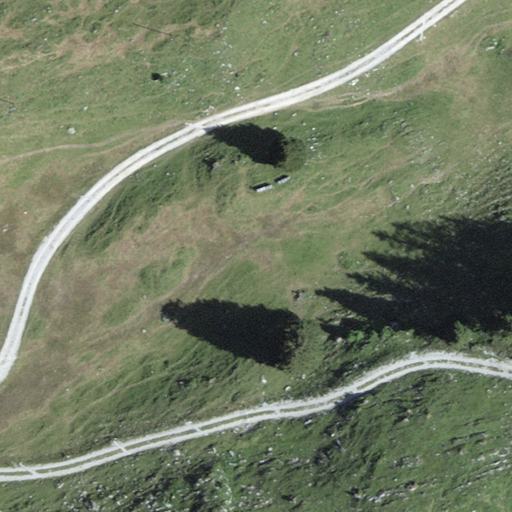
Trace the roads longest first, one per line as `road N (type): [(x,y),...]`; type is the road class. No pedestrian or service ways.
road 1 (track): [(460,0),(328,90),(226,120),(138,158),(96,191),(57,232),(30,280),(0,374)]
road 2 (track): [(0,472),(64,466),(306,404),(430,361),(511,370)]
